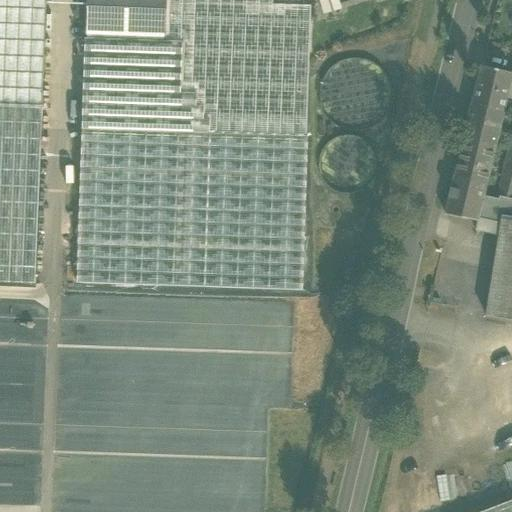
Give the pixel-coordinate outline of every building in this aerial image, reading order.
[(46,0),(0,0),(0,282),(35,283),(46,0)] [(86,0),(85,37),(165,40),(166,0),(86,0)] [(166,0),(165,40),(182,42),(180,93),(196,94),(196,106),(204,107),(203,119),(209,120),(209,133),(306,136),(311,6),(272,5),(272,0),(166,0)] [(339,0),(318,0),(323,15),(342,10),(340,3),(339,0)] [(165,40),(85,37),(83,91),(180,94),(180,93),(182,42),(165,40)] [(380,121),(391,95),(381,70),(355,59),(330,70),(319,95),(329,120),(355,131),(380,121)] [(511,76),(511,73),(481,66),(472,103),(504,111),(507,97),(511,76)] [(180,94),(83,91),(82,128),(209,133),(209,120),(203,119),(204,107),(196,106),(196,94),(180,93),(180,94)] [(504,111),(472,103),(463,139),(495,147),(504,111)] [(209,133),(82,128),(77,283),(302,291),(307,137),(306,136),(209,133)] [(369,185),(377,164),(368,143),(347,135),(327,144),(318,165),(327,185),(348,193),(369,185)] [(495,147),(463,139),(455,175),(487,183),(495,147)] [(511,168),(505,166),(498,196),(501,197),(511,199),(511,168)] [(455,175),(454,175),(445,214),(477,221),(478,221),(478,220),(483,196),(487,183),(455,175)] [(500,200),(483,196),(478,220),(495,224),(500,200)] [(511,199),(501,197),(500,200),(495,224),(500,225),(502,216),(511,217),(511,199)] [(511,217),(502,216),(500,225),(498,236),(485,316),(511,320),(511,217)] [(495,224),(478,220),(478,221),(477,221),(475,231),(498,236),(500,225),(495,224)] [(511,511),(511,499),(479,511),(511,511)]
